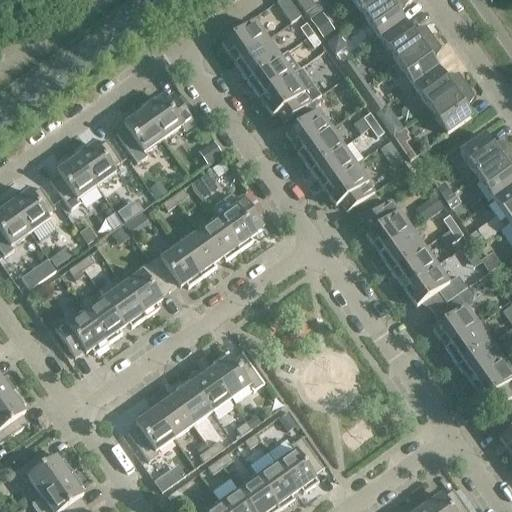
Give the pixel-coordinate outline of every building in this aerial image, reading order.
[(300,19),(286,0),(282,0),(276,5),(290,26),(300,19)] [(308,0),(294,0),(305,15),(315,8),(308,0)] [(349,0),(363,19),(389,0),(349,0)] [(407,4),(404,0),(389,0),(363,19),(379,42),(404,25),(399,17),(407,4)] [(305,16),(309,22),(321,14),(317,8),(305,16)] [(311,22),(310,23),(322,40),(332,33),(320,16),(311,22)] [(221,48),(234,66),(266,43),(254,25),(221,48)] [(410,33),(404,25),(379,42),(396,66),(433,40),(425,29),(410,33)] [(313,37),(306,27),(299,31),(306,41),(313,37)] [(320,46),(313,37),(306,41),(313,51),(320,46)] [(337,38),(326,46),(334,57),(343,51),(343,47),(344,47),(337,38)] [(441,51),(433,40),(396,66),(413,89),(438,72),(432,64),(441,51)] [(279,60),(266,43),(234,66),(246,83),(279,60)] [(287,55),(279,60),(246,83),(259,101),(299,72),(287,55)] [(301,71),(299,72),(259,101),(271,119),(280,113),(286,122),(311,105),(320,98),(301,71)] [(443,80),(438,72),(413,89),(429,113),(466,87),(458,76),(443,80)] [(474,98),(466,87),(429,113),(446,137),(471,120),(465,111),(474,98)] [(360,93),(359,93),(366,103),(373,98),(366,88),(360,93)] [(153,100),(139,110),(162,143),(181,130),(183,133),(193,126),(173,97),(158,107),(153,100)] [(330,133),(311,105),(286,122),(293,131),(284,137),(297,156),(330,133)] [(391,122),(392,115),(387,108),(376,116),(384,128),(391,122)] [(162,143),(139,110),(126,120),(130,127),(116,137),(136,167),(147,160),(144,156),(162,143)] [(376,127),(369,117),(363,121),(370,131),(376,127)] [(383,136),(376,127),(370,131),(376,141),(383,136)] [(342,150),(330,133),(297,156),(310,173),(342,150)] [(490,146),(484,138),(459,155),(476,179),(511,153),(511,152),(505,142),(490,146)] [(87,147),(73,157),(96,190),(115,176),(112,171),(121,164),(106,144),(92,154),(87,147)] [(398,157),(389,145),(379,152),(388,164),(398,157)] [(211,158),(204,163),(207,167),(221,158),(214,147),(207,152),(211,158)] [(355,168),(342,150),(310,173),(322,191),(355,168)] [(511,176),(511,153),(476,179),(492,203),(511,189),(511,177),(511,176)] [(96,190),(73,157),(59,167),(64,174),(49,184),(70,213),(80,206),(77,203),(96,190)] [(374,195),(355,168),(322,191),(335,209),(343,203),(350,212),(374,195)] [(195,188),(194,188),(203,200),(216,191),(208,179),(195,188)] [(160,185),(149,191),(156,202),(166,195),(160,185)] [(443,186),(436,191),(444,202),(451,197),(443,186)] [(511,189),(492,203),(509,226),(511,224),(511,189)] [(20,194),(7,204),(29,236),(49,223),(45,218),(54,211),(40,191),(25,201),(20,194)] [(188,200),(183,192),(172,200),(177,207),(188,200)] [(208,211),(216,223),(239,255),(253,245),(248,238),(263,228),(243,199),(236,203),(231,196),(208,211)] [(433,216),(442,209),(433,197),(424,203),(433,216)] [(445,203),(444,204),(451,213),(460,207),(453,198),(445,203)] [(177,207),(172,200),(162,207),(167,214),(177,207)] [(29,236),(7,204),(0,208),(0,255),(3,260),(13,253),(11,249),(29,236)] [(411,234),(390,204),(366,221),(374,232),(365,238),(378,257),(411,234)] [(120,218),(119,219),(124,226),(132,220),(127,213),(120,218)] [(455,228),(448,219),(442,223),(449,233),(455,228)] [(239,255),(216,223),(198,236),(218,264),(222,261),(225,265),(239,255)] [(462,238),(455,228),(449,233),(456,243),(462,238)] [(82,237),(81,238),(88,249),(97,243),(90,232),(82,237)] [(113,239),(112,239),(119,249),(129,242),(122,232),(113,239)] [(423,251),(411,234),(378,257),(390,274),(423,251)] [(218,264),(198,236),(179,249),(202,281),(216,271),(214,268),(218,264)] [(202,281),(179,249),(161,262),(158,258),(148,265),(168,294),(183,284),(188,291),(202,281)] [(468,250),(461,254),(466,261),(473,256),(468,250)] [(436,269),(423,251),(390,274),(403,292),(436,269)] [(60,259),(54,258),(49,261),(55,270),(63,264),(60,259)] [(94,266),(89,259),(78,266),(83,273),(94,266)] [(492,259),(482,266),(489,276),(499,269),(492,259)] [(168,294),(148,265),(138,273),(140,276),(122,289),(145,321),(159,311),(154,304),(168,294)] [(21,284),(29,295),(55,277),(47,266),(21,284)] [(83,273),(78,266),(68,273),(73,281),(83,273)] [(436,269),(403,292),(416,310),(424,304),(432,315),(456,299),(466,292),(458,279),(448,286),(436,269)] [(145,321),(122,289),(103,302),(124,331),(128,328),(131,331),(145,321)] [(477,328),(456,299),(432,315),(440,327),(432,333),(445,351),(477,328)] [(124,331),(103,302),(85,315),(108,348),(122,337),(119,334),(124,331)] [(108,348),(85,315),(66,328),(64,325),(54,332),(74,361),(89,350),(94,357),(108,348)] [(490,346),(477,328),(445,351),(457,369),(490,346)] [(502,363),(490,346),(457,369),(470,386),(502,363)] [(214,370),(210,373),(230,402),(248,389),(252,395),(263,387),(241,356),(231,363),(227,356),(211,367),(214,370)] [(511,401),(511,377),(502,363),(470,386),(482,405),(491,399),(499,410),(511,401)] [(203,373),(188,383),(211,415),(230,402),(210,373),(205,377),(203,373)] [(0,383),(0,404),(15,394),(5,380),(0,383)] [(211,415),(188,383),(174,393),(177,397),(172,400),(193,429),(211,415)] [(25,408),(15,394),(0,404),(0,447),(28,427),(18,413),(25,408)] [(165,399),(151,409),(174,442),(193,429),(172,400),(168,403),(165,399)] [(174,442),(151,409),(137,419),(142,426),(127,436),(148,465),(158,458),(156,455),(174,442)] [(280,420),(279,421),(287,432),(296,427),(288,415),(280,420)] [(511,459),(511,418),(501,426),(507,436),(499,442),(511,460),(511,459)] [(235,432),(240,440),(251,432),(246,425),(235,432)] [(259,444),(254,437),(244,445),(249,452),(259,444)] [(294,454),(275,467),(296,496),(300,493),(303,496),(318,486),(313,479),(323,472),(301,441),(290,449),(294,454)] [(219,444),(209,451),(214,459),(224,451),(219,444)] [(214,459),(209,451),(198,459),(203,466),(214,459)] [(28,481),(41,499),(73,476),(63,462),(56,467),(46,453),(17,473),(24,483),(28,481)] [(233,463),(228,456),(217,463),(222,471),(233,463)] [(222,471),(217,463),(207,471),(212,478),(222,471)] [(296,496),(275,467),(257,480),(279,511),(280,511),(294,502),(291,499),(296,496)] [(73,476),(41,499),(31,506),(35,511),(82,511),(86,510),(76,495),(83,490),(73,476)] [(279,511),(257,480),(238,493),(251,511),(279,511)] [(168,499),(174,508),(182,502),(176,493),(168,499)] [(251,511),(238,493),(219,507),(223,511),(251,511)] [(432,497),(418,507),(421,511),(466,511),(453,493),(437,504),(432,497)]
